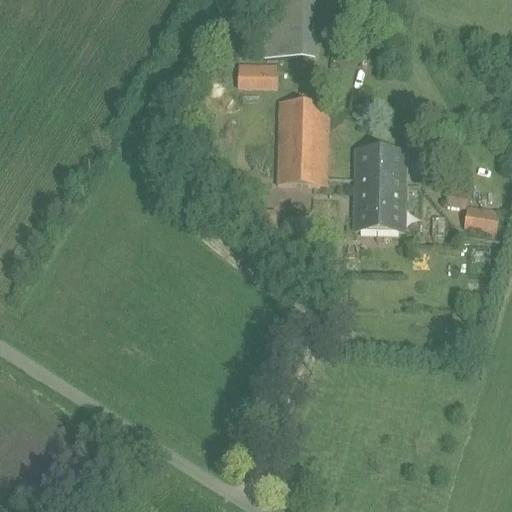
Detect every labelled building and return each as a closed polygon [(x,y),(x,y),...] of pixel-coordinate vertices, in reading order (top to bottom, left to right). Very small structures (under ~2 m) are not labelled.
[(276,0),(274,60),(323,63),(326,2),(276,0)] [(239,91),(276,92),(276,69),(238,68),(239,91)] [(329,108),(281,106),(279,188),(327,190),(329,108)] [(357,155),(357,195),(405,196),(406,156),(357,155)] [(448,191),(446,209),(467,212),(469,193),(448,191)] [(405,235),(405,196),(357,195),(356,234),(405,235)] [(468,210),(464,233),(497,238),(500,215),(468,210)] [(278,213),(251,211),(249,237),(276,239),(278,213)] [(433,221),(433,239),(445,239),(445,221),(433,221)]
